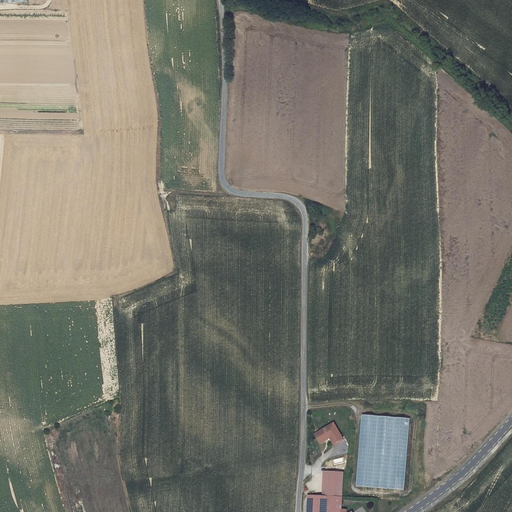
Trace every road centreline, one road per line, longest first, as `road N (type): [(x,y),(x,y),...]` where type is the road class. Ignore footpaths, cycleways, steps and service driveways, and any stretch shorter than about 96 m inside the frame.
road 1 (residential): [(221,0),(222,180),(240,194),(292,199),(304,218),(297,511)]
road 2 (track): [(303,408),(346,403),(357,410),(351,485),(403,494),(410,414)]
road 3 (residential): [(409,511),(474,462),(511,420)]
